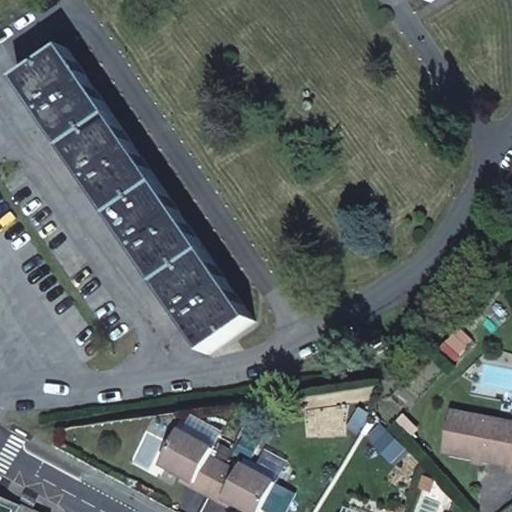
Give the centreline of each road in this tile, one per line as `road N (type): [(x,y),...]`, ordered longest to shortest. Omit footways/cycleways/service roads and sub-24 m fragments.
road 1 (residential): [(0,394),(255,374),(389,289),(480,199),(511,137)]
road 2 (residential): [(112,511),(0,450)]
